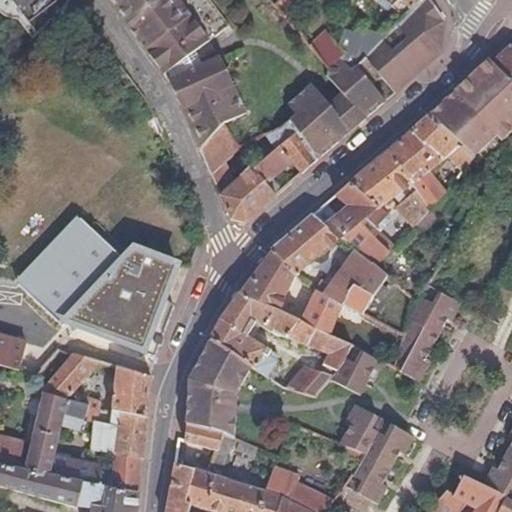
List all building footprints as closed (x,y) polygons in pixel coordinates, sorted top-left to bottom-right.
[(35,0),(43,10),(56,0),(35,0)] [(110,0),(135,33),(146,48),(178,0),(110,0)] [(184,0),(178,0),(146,48),(153,58),(169,79),(175,74),(208,32),(184,0)] [(376,0),(379,1),(380,0),(402,0),(412,11),(422,0),(376,0)] [(388,35),(383,40),(391,49),(402,39),(405,43),(410,39),(429,61),(443,48),(443,46),(445,23),(429,0),(422,0),(412,11),(388,35)] [(342,42),(341,44),(348,52),(343,57),(354,69),(383,40),(388,35),(370,31),(364,34),(347,25),(342,42)] [(313,46),(331,69),(343,57),(348,52),(341,44),(342,42),(331,30),(313,46)] [(175,74),(169,79),(175,87),(181,103),(224,60),(222,55),(221,56),(218,50),(200,59),(197,51),(213,39),(208,32),(175,74)] [(383,40),(354,69),(384,104),(389,100),(375,84),(384,76),(398,92),(418,74),(397,50),(405,43),(402,39),(391,49),(383,40)] [(424,66),(425,65),(429,61),(410,39),(405,43),(424,66)] [(397,50),(418,74),(427,67),(425,65),(424,66),(405,43),(397,50)] [(446,100),(430,114),(474,157),(494,134),(499,139),(511,126),(511,45),(506,43),(484,64),(446,100)] [(429,61),(431,63),(442,53),(443,48),(429,61)] [(297,117),(290,123),(318,161),(351,133),(384,104),(354,69),(343,57),(331,69),(330,78),(343,92),(324,111),(306,91),(289,106),(297,117)] [(224,60),(181,103),(186,116),(203,152),(227,126),(229,129),(248,114),(224,60)] [(470,163),(474,158),(430,114),(408,135),(390,150),(413,182),(418,189),(432,208),(445,192),(430,172),(448,157),(457,166),(452,171),(458,177),(470,163)] [(254,168),(267,185),(274,179),(284,171),(294,162),(302,174),(318,161),(290,123),(280,129),(268,133),(278,148),(254,168)] [(227,126),(203,152),(232,220),(247,223),(261,211),(273,201),(276,198),(277,197),(267,185),(254,168),(229,189),(225,182),(228,180),(222,166),(225,163),(241,149),(241,148),(241,147),(229,129),(227,126)] [(373,238),(389,251),(409,230),(379,208),(413,182),(390,150),(371,166),(350,183),(379,207),(365,217),(380,231),(373,238)] [(267,185),(277,197),(283,192),(274,179),(267,185)] [(359,252),(376,266),(390,252),(389,251),(373,238),(380,231),(365,217),(379,207),(350,183),(337,194),(349,206),(337,215),(326,204),(314,215),(340,238),(341,236),(359,252)] [(432,208),(418,189),(397,206),(414,226),(432,208)] [(274,249),(296,274),(340,238),(314,215),(294,232),(274,249)] [(78,216),(14,281),(27,293),(31,285),(38,272),(45,263),(49,258),(53,254),(59,248),(66,242),(76,235),(84,231),(91,228),(78,216)] [(155,357),(182,269),(136,251),(126,262),(91,228),(84,231),(76,235),(66,242),(59,248),(53,254),(49,258),(45,263),(38,272),(31,285),(27,293),(62,327),(72,318),(79,325),(72,332),(155,357)] [(241,292),(278,310),(296,274),(274,249),(259,269),(241,292)] [(373,295),(380,287),(388,276),(376,266),(359,252),(338,280),(335,279),(331,286),(323,281),(317,290),(343,303),(350,294),(349,292),(355,286),(373,295)] [(388,276),(380,287),(392,296),(400,287),(388,276)] [(343,303),(343,304),(362,314),(362,313),(370,301),(373,295),(355,286),(349,292),(350,294),(343,303)] [(330,334),(338,317),(343,304),(343,303),(317,290),(302,321),(330,334)] [(308,367),(289,388),(313,395),(315,395),(330,378),(343,361),(351,344),(330,334),(302,321),(278,310),(241,292),(228,310),(223,318),(211,340),(252,366),(268,376),(278,361),(270,356),(272,351),(248,337),(256,322),(269,330),(302,344),(329,355),(320,372),(313,370),(308,367)] [(405,335),(396,367),(419,379),(430,357),(426,354),(429,348),(441,324),(445,316),(451,319),(459,302),(440,292),(435,302),(423,296),(409,323),(405,335)] [(353,324),(338,317),(330,334),(351,344),(366,352),(375,333),(354,322),(353,324)] [(0,365),(39,376),(59,352),(0,335),(0,365)] [(235,439),(237,412),(229,408),(235,396),(252,366),(211,340),(202,356),(190,380),(188,424),(223,434),(235,439)] [(343,361),(330,378),(355,390),(361,379),(364,374),(370,376),(379,358),(366,352),(351,344),(343,361)] [(82,386),(85,382),(102,362),(77,353),(43,392),(43,393),(46,394),(69,401),(89,407),(86,420),(121,428),(124,412),(149,418),(150,402),(152,387),(153,378),(119,367),(117,388),(114,411),(102,409),(103,402),(91,397),(89,390),(82,386)] [(102,362),(85,382),(117,388),(119,367),(102,362)] [(46,394),(34,444),(28,470),(114,489),(116,469),(56,456),(63,427),(69,401),(46,394)] [(229,408),(237,412),(238,397),(235,396),(229,408)] [(69,401),(63,427),(82,433),(84,427),(86,420),(89,407),(69,401)] [(348,429),(340,445),(363,454),(367,448),(382,456),(393,436),(408,444),(412,436),(399,429),(354,405),(344,424),(349,427),(348,429)] [(86,420),(84,427),(96,428),(94,452),(118,455),(118,454),(142,458),(144,458),(147,431),(149,418),(124,412),(121,428),(86,420)] [(210,455),(214,457),(223,434),(188,424),(185,439),(184,441),(211,449),(210,455)] [(511,434),(511,437),(511,445),(503,464),(499,470),(494,468),(484,487),(508,498),(511,499),(511,434)] [(0,463),(21,468),(27,442),(0,436),(0,463)] [(345,486),(337,497),(363,510),(368,501),(375,504),(379,496),(385,486),(380,483),(397,452),(402,455),(405,450),(408,444),(393,436),(382,456),(367,448),(363,454),(364,455),(360,464),(345,486)] [(28,470),(34,444),(27,442),(21,468),(28,470)] [(118,455),(116,469),(114,489),(141,494),(141,466),(142,458),(118,454),(118,455)] [(262,511),(266,491),(268,486),(263,484),(260,490),(231,481),(220,477),(224,463),(213,458),(208,473),(207,474),(215,477),(205,508),(218,511),(262,511)] [(21,468),(0,463),(0,485),(77,508),(78,506),(93,508),(92,511),(138,511),(141,494),(114,489),(28,470),(21,468)] [(207,474),(208,473),(174,463),(167,508),(166,511),(190,511),(192,504),(205,508),(215,477),(207,474)] [(262,511),(322,511),(334,501),(296,481),(298,477),(275,468),(268,486),(266,491),(262,511)] [(478,508),(475,511),(500,511),(508,498),(484,487),(466,478),(465,477),(455,495),(455,496),(478,508)] [(429,511),(475,511),(478,508),(455,496),(455,495),(448,492),(429,511)] [(500,511),(511,511),(511,499),(508,498),(500,511)]
